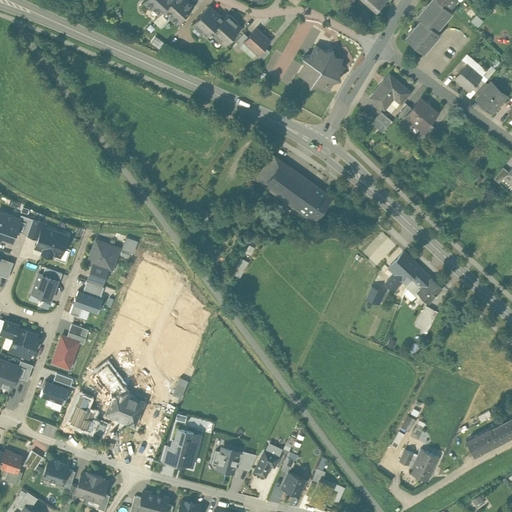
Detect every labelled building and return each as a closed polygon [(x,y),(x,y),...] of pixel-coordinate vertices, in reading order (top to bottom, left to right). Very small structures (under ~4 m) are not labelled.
[(145,0),(144,2),(159,15),(163,10),(162,10),(171,0),(145,0)] [(187,0),(171,0),(162,10),(163,10),(176,23),(193,5),(187,0)] [(385,0),(363,0),(376,11),(385,0)] [(439,0),(430,0),(417,15),(421,18),(405,37),(423,52),(439,32),(436,29),(451,11),(448,8),(439,0)] [(222,18),(208,6),(192,24),(206,36),(210,32),(224,45),(240,27),(226,14),(222,18)] [(270,40),(256,28),(248,36),(244,41),(257,53),(258,54),(265,46),(270,40)] [(243,32),(235,41),(240,46),(244,41),(248,36),(243,32)] [(325,51),(315,45),(310,55),(303,56),(304,63),(299,73),(308,79),(310,86),(317,84),(327,90),(333,80),(340,78),(338,71),(340,67),(338,58),(334,56),(332,49),(325,51)] [(265,46),(258,54),(257,53),(256,55),(262,60),(270,51),(265,46)] [(459,62),(451,71),(456,76),(464,66),(459,62)] [(481,76),(467,63),(464,66),(456,76),(454,78),(469,90),(481,76)] [(409,91),(390,74),(370,97),(383,108),(394,95),(400,100),(399,102),(400,102),(409,91)] [(485,80),(476,91),(480,95),(490,84),(485,80)] [(505,96),(490,83),(480,95),(478,97),(492,110),(505,96)] [(412,107),(405,115),(405,116),(422,130),(438,112),(420,97),(412,107)] [(407,104),(398,114),(403,118),(405,116),(405,115),(412,107),(407,104)] [(392,121),(381,111),(375,117),(376,117),(387,127),(392,121)] [(387,127),(376,117),(371,122),(382,132),(387,127)] [(431,124),(422,133),(427,138),(436,128),(431,124)] [(311,181),(272,154),(255,177),(294,205),(311,181)] [(511,165),(507,171),(503,176),(503,177),(511,184),(511,165)] [(503,167),(493,178),(498,182),(503,177),(503,176),(507,171),(503,167)] [(311,181),(294,205),(314,219),(331,196),(311,181)] [(0,210),(0,240),(2,235),(13,238),(16,230),(20,218),(0,210)] [(33,218),(21,214),(20,218),(16,230),(27,234),(33,218)] [(33,218),(27,234),(38,238),(42,226),(43,226),(44,222),(33,218)] [(38,238),(35,246),(43,249),(42,252),(51,255),(52,252),(60,255),(67,235),(43,226),(42,226),(38,238)] [(120,251),(131,255),(137,239),(126,235),(120,251)] [(119,247),(96,239),(90,255),(94,263),(92,269),(103,273),(105,267),(111,269),(119,247)] [(404,253),(389,269),(395,274),(387,284),(394,290),(403,280),(405,283),(404,284),(407,287),(412,276),(420,267),(404,253)] [(233,273),(242,276),(247,259),(238,256),(233,273)] [(45,267),(43,274),(57,279),(59,272),(45,267)] [(420,267),(412,276),(407,287),(415,294),(417,292),(428,302),(441,288),(420,267)] [(92,269),(91,268),(87,280),(101,286),(105,273),(103,273),(92,269)] [(62,273),(59,272),(57,279),(57,280),(53,292),(55,292),(62,273)] [(32,292),(50,299),(53,292),(57,280),(57,279),(43,274),(39,273),(32,292)] [(83,291),(100,298),(104,287),(101,286),(87,280),(83,291)] [(407,287),(404,286),(398,299),(402,301),(407,287)] [(382,291),(373,287),(367,297),(377,302),(382,291)] [(78,290),(72,304),(73,304),(82,307),(97,312),(102,298),(100,298),(83,291),(78,290)] [(132,298),(127,311),(151,321),(156,308),(132,298)] [(79,317),(82,307),(73,304),(69,313),(79,317)] [(428,331),(437,310),(424,304),(415,325),(428,331)] [(13,323),(5,320),(0,332),(9,335),(13,323)] [(37,335),(17,328),(18,325),(13,323),(9,335),(13,337),(9,349),(29,357),(32,350),(34,350),(36,342),(35,342),(37,335)] [(88,329),(71,323),(69,331),(86,337),(88,329)] [(67,336),(61,335),(52,361),(59,363),(60,361),(70,365),(78,341),(83,343),(86,337),(69,331),(67,336)] [(160,351),(155,364),(168,370),(180,376),(186,363),(173,357),(160,351)] [(173,357),(186,363),(189,357),(176,351),(173,357)] [(20,364),(16,376),(27,380),(33,363),(20,359),(19,363),(20,364)] [(19,363),(8,360),(0,381),(0,384),(12,389),(16,376),(20,364),(19,363)] [(144,404),(126,396),(127,392),(107,365),(97,373),(113,394),(113,398),(106,414),(135,426),(144,404)] [(177,382),(180,376),(168,370),(165,377),(177,382)] [(73,379),(56,373),(53,380),(70,386),(73,379)] [(68,388),(45,380),(42,388),(43,388),(40,396),(62,403),(65,396),(68,388)] [(69,420),(102,435),(106,426),(91,419),(94,411),(84,406),(89,397),(81,393),(69,420)] [(478,415),(481,420),(491,415),(489,410),(478,415)] [(511,414),(490,426),(490,425),(465,438),(473,453),(511,433),(511,414)] [(411,417),(404,428),(408,431),(415,420),(411,417)] [(418,419),(412,430),(418,433),(424,422),(418,419)] [(193,432),(177,428),(174,440),(172,440),(171,446),(167,445),(163,461),(177,464),(177,462),(191,465),(192,463),(193,462),(195,456),(194,454),(197,441),(192,439),(193,433),(193,432)] [(398,430),(391,443),(397,446),(404,433),(398,430)] [(238,450),(225,447),(224,451),(215,449),(212,461),(218,463),(216,467),(233,471),(235,462),(239,463),(242,453),(238,452),(238,450)] [(42,457),(32,450),(25,461),(35,468),(42,457)] [(257,454),(243,450),(242,453),(239,463),(238,467),(249,470),(257,454)] [(412,454),(404,450),(399,461),(407,464),(408,462),(413,465),(416,458),(411,455),(412,454)] [(438,458),(420,450),(416,458),(413,465),(409,473),(427,481),(438,458)] [(22,456),(11,453),(5,451),(4,452),(0,464),(0,465),(9,469),(6,478),(17,482),(21,472),(17,471),(22,456)] [(280,458),(264,451),(255,470),(265,475),(271,464),(276,466),(280,458)] [(310,457),(302,453),(299,459),(302,461),(301,464),(304,465),(306,462),(308,462),(310,457)] [(294,459),(287,456),(282,468),(287,470),(288,471),(294,459)] [(55,461),(48,459),(42,477),(62,483),(67,468),(68,465),(62,463),(62,462),(56,459),(55,461)] [(67,468),(62,483),(61,485),(69,488),(71,481),(75,471),(67,468)] [(288,471),(287,470),(280,486),(297,493),(304,478),(288,471)] [(87,473),(82,472),(78,483),(74,493),(76,493),(87,497),(95,474),(87,471),(87,473)] [(95,474),(87,497),(100,501),(103,493),(107,480),(102,479),(103,477),(95,474)] [(309,500),(323,505),(325,501),(330,489),(332,486),(319,480),(317,484),(311,495),(309,500)] [(69,488),(66,497),(74,500),(76,493),(74,493),(78,483),(71,481),(69,488)] [(311,495),(317,484),(311,481),(306,492),(311,495)] [(330,489),(325,501),(331,504),(336,492),(330,489)] [(150,511),(155,494),(143,490),(141,497),(137,511),(138,511),(139,511),(150,511)] [(103,493),(100,501),(97,508),(104,510),(110,495),(103,493)] [(168,497),(155,494),(150,511),(163,511),(166,503),(168,497)] [(134,495),(129,511),(137,511),(138,511),(137,511),(141,497),(134,495)] [(192,502),(186,500),(186,501),(181,500),(177,511),(198,511),(200,505),(192,503),(192,502)] [(171,511),(173,505),(166,503),(163,511),(171,511)]
